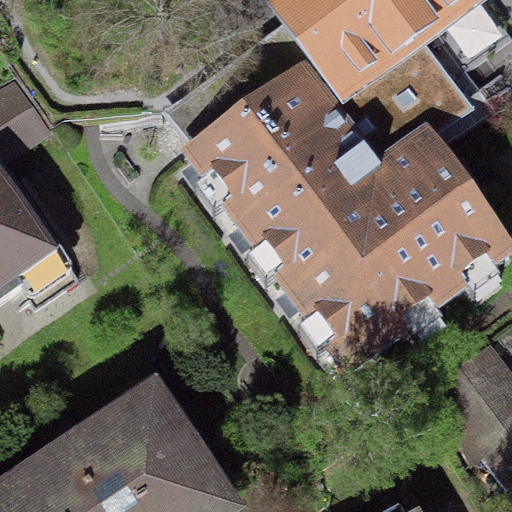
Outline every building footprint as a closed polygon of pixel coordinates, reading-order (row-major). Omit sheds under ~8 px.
[(480,0),(345,100),(291,27),(167,118),(196,157),(189,162),(347,377),(509,259),(459,191),(428,148),(487,104),(466,75),(511,41),(481,0),(480,0)] [(345,100),(480,0),(271,0),(291,27),(345,100)] [(12,86),(0,94),(0,167),(46,136),(12,86)] [(0,306),(21,292),(35,312),(77,284),(0,169),(0,306)] [(486,351),(438,387),(479,460),(511,435),(511,386),(511,385),(486,351)] [(16,490),(30,511),(209,511),(224,502),(153,397),(85,443),(16,490)] [(511,437),(480,461),(500,488),(511,478),(511,437)] [(0,511),(30,511),(16,490),(0,500),(0,511)]
